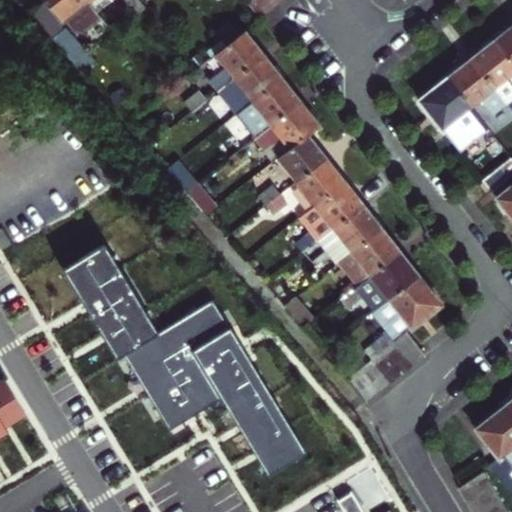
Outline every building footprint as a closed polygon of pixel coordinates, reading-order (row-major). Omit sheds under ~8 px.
[(95,17),(87,7),(81,0),(36,0),(44,9),(60,28),(65,24),(75,36),(85,36),(100,24),(95,17)] [(81,0),(87,7),(95,0),(102,0),(108,6),(111,9),(121,0),(81,0)] [(95,0),(87,7),(95,17),(108,6),(102,0),(95,0)] [(238,0),(245,9),(256,0),(238,0)] [(256,22),(257,21),(283,1),(282,0),(256,0),(245,9),(256,22)] [(44,9),(29,21),(80,82),(94,69),(60,28),(44,9)] [(224,47),(241,34),(234,25),(217,39),(224,47)] [(492,42),(511,66),(511,25),(502,33),(492,42)] [(224,47),(211,58),(219,70),(208,78),(218,90),(229,81),(259,57),(256,52),(241,34),(224,47)] [(468,60),(505,106),(511,115),(511,89),(503,78),(511,71),(511,66),(492,42),(482,50),(468,60)] [(236,114),(278,81),(270,71),(264,64),(259,57),(229,81),(238,93),(227,102),(236,114)] [(457,69),(446,78),(468,106),(478,98),(492,116),(505,106),(468,60),(457,69)] [(487,130),(468,106),(446,78),(430,91),(424,95),(417,101),(430,118),(457,153),(487,130)] [(238,93),(229,81),(218,90),(227,102),(238,93)] [(278,81),(236,114),(254,136),(296,104),(290,97),(278,81)] [(200,105),(214,93),(206,84),(193,95),(200,105)] [(222,104),(214,93),(200,105),(208,115),(222,104)] [(285,151),(302,137),(314,128),(300,110),(296,104),(254,136),(264,150),(266,149),(274,160),(285,151)] [(229,141),(236,150),(250,139),(243,130),(229,141)] [(285,151),(274,160),(293,184),(321,161),(315,154),(302,137),(285,151)] [(258,150),(250,139),(236,150),(244,161),(258,150)] [(488,191),(511,172),(511,161),(507,155),(478,179),(488,191)] [(326,168),(321,161),(293,184),(312,206),(339,184),(332,175),(326,168)] [(510,221),(511,223),(511,182),(493,198),(510,221)] [(292,243),(300,253),(358,207),(352,200),(348,195),(339,184),(312,206),(294,220),(304,233),(292,243)] [(264,207),(277,197),(270,188),(257,198),(264,207)] [(285,207),(277,197),(264,207),(272,218),(285,207)] [(358,207),(300,253),(307,263),(320,253),(330,266),(335,263),(377,230),(362,212),(358,207)] [(335,263),(354,285),(395,253),(388,244),(384,239),(377,230),(335,263)] [(280,232),(247,262),(262,278),(295,247),(280,232)] [(121,348),(156,326),(105,241),(62,267),(114,352),(121,348)] [(356,298),(368,312),(414,277),(404,265),(400,259),(395,253),(354,285),(349,288),(336,299),(343,308),(356,298)] [(393,342),(405,332),(438,306),(434,301),(414,277),(368,312),(384,331),(369,342),(379,353),(381,351),(393,342)] [(156,326),(121,348),(167,424),(218,394),(266,472),(305,448),(211,294),(156,326)] [(292,296),(281,305),(301,327),(310,319),(292,296)] [(405,332),(393,342),(410,364),(422,355),(405,332)] [(393,342),(381,351),(399,374),(410,364),(393,342)] [(379,353),(369,361),(387,384),(399,374),(381,351),(379,353)] [(369,361),(358,370),(376,393),(387,384),(369,361)] [(345,379),(365,402),(376,393),(358,370),(345,379)] [(0,417),(15,409),(0,383),(0,417)] [(511,392),(502,401),(511,414),(511,392)] [(511,459),(511,414),(502,401),(488,411),(479,419),(472,424),(495,453),(488,458),(511,495),(511,472),(509,469),(511,468),(507,463),(511,459)] [(454,472),(461,482),(484,469),(477,458),(454,472)] [(461,482),(471,498),(494,484),(484,469),(461,482)] [(471,498),(479,510),(501,497),(494,484),(471,498)] [(479,510),(480,511),(507,511),(510,511),(501,497),(479,510)]
